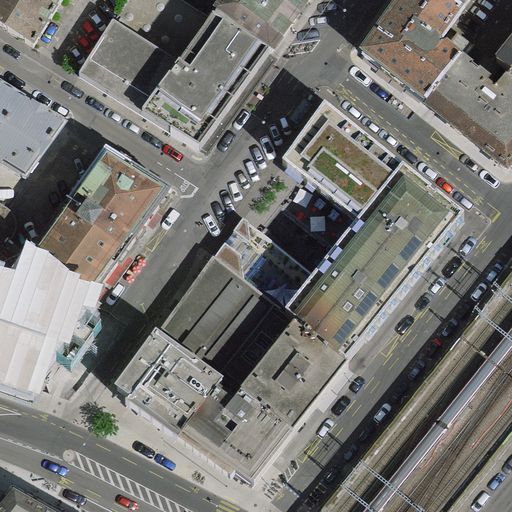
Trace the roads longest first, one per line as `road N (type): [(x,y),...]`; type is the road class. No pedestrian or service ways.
road 1 (residential): [(287,511),(511,227)]
road 2 (residential): [(214,197),(25,440)]
road 3 (residential): [(511,214),(318,59)]
road 4 (residential): [(318,59),(214,197)]
road 5 (secondary): [(25,440),(178,511)]
road 6 (residential): [(96,118),(214,197)]
